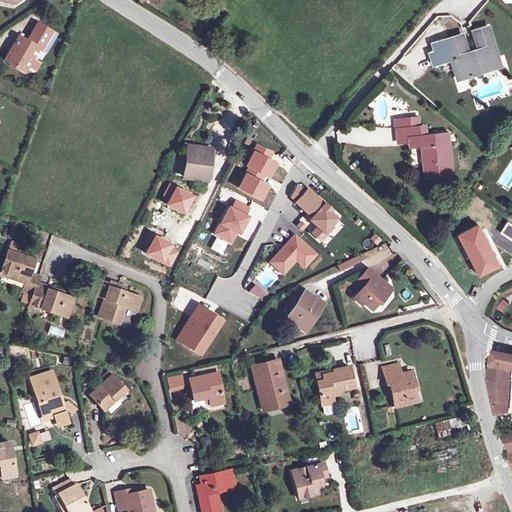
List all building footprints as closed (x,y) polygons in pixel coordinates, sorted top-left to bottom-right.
[(56,34),(38,23),(27,41),(19,36),(5,60),(20,68),(27,67),(28,65),(32,58),(38,48),(45,52),(56,34)] [(479,63),(484,61),(485,63),(498,59),(488,27),(474,32),(480,50),(468,54),(462,36),(433,45),(435,53),(431,54),(434,64),(452,58),(459,78),(481,70),(479,63)] [(39,62),(32,58),(28,65),(35,69),(39,62)] [(500,65),(498,59),(485,63),(484,61),(479,63),(481,70),(500,65)] [(420,125),(419,118),(401,120),(402,127),(418,126),(420,125)] [(411,136),(419,135),(418,126),(402,127),(401,120),(394,121),(397,142),(412,141),(411,136)] [(453,173),(449,143),(450,143),(449,132),(419,135),(411,136),(412,141),(413,147),(424,146),(425,155),(423,155),(425,179),(441,177),(441,174),(453,173)] [(214,150),(188,146),(184,177),(210,180),(214,150)] [(183,186),(162,183),(161,190),(182,193),(183,186)] [(290,196),(295,203),(305,192),(296,185),(290,196)] [(331,210),(307,189),(305,192),(295,203),(311,217),(309,220),(317,227),(311,233),(321,241),(333,228),(330,225),(337,218),(329,212),(331,210)] [(229,207),(215,234),(231,242),(236,232),(239,233),(247,217),(244,216),(248,209),(235,202),(232,209),(229,207)] [(316,255),(294,235),(270,262),(282,273),(294,260),(304,268),(316,255)] [(8,252),(24,257),(27,248),(11,243),(8,252)] [(37,283),(39,276),(32,274),(30,273),(33,262),(34,260),(24,257),(8,252),(1,273),(26,281),(22,292),(24,293),(33,295),(37,283)] [(357,256),(337,265),(340,270),(360,261),(357,256)] [(384,293),(390,287),(367,268),(358,280),(364,285),(354,298),(362,305),(363,303),(372,309),(378,302),(380,304),(387,295),(384,293)] [(110,284),(101,281),(96,295),(105,298),(99,316),(119,323),(125,305),(137,309),(140,298),(123,292),(117,290),(118,285),(110,282),(110,284)] [(49,287),(37,283),(33,295),(30,304),(29,307),(40,311),(41,308),(67,317),(73,299),(60,295),(48,290),(49,287)] [(321,302),(304,291),(286,318),(289,320),(298,326),(303,329),(321,302)] [(30,304),(33,295),(24,293),(21,301),(30,304)] [(503,299),(497,309),(504,314),(510,304),(503,299)] [(187,327),(179,340),(191,347),(195,341),(204,346),(220,322),(208,315),(210,313),(199,306),(186,327),(187,327)] [(221,320),(210,313),(208,315),(220,322),(221,320)] [(295,329),(298,326),(289,320),(287,324),(295,329)] [(50,325),(48,335),(62,338),(65,329),(50,325)] [(195,341),(191,347),(200,353),(204,346),(195,341)] [(350,345),(332,346),(333,358),(351,357),(350,345)] [(496,415),(509,414),(511,371),(511,357),(495,353),(492,367),(489,382),(496,415)] [(284,385),(277,359),(252,366),(263,411),(285,405),(280,386),(284,385)] [(365,363),(369,388),(382,386),(378,361),(365,363)] [(384,376),(400,372),(398,363),(382,367),(384,376)] [(322,406),(333,403),(334,403),(331,392),(354,388),(349,367),(333,370),(334,373),(323,375),(324,380),(317,382),(322,406)] [(324,380),(323,375),(334,373),(333,370),(315,374),(317,382),(324,380)] [(61,404),(51,372),(31,379),(42,414),(53,410),(58,426),(67,423),(64,412),(61,404)] [(395,407),(417,401),(411,382),(413,381),(411,372),(401,374),(400,372),(384,376),(387,384),(389,384),(395,407)] [(190,378),(189,373),(168,377),(170,387),(190,383),(189,378),(190,378)] [(223,402),(217,373),(214,373),(204,375),(190,378),(189,378),(190,383),(193,399),(203,398),(208,396),(210,405),(223,402)] [(112,375),(90,395),(103,410),(125,390),(112,375)] [(356,377),(359,413),(367,412),(364,377),(356,377)] [(284,385),(280,386),(285,405),(289,404),(284,385)] [(204,406),(203,398),(193,399),(190,400),(192,408),(204,406)] [(68,402),(61,404),(64,412),(66,411),(70,415),(77,409),(68,402)] [(333,403),(322,406),(323,413),(326,415),(335,413),(333,403)] [(448,427),(462,424),(460,417),(434,423),(438,439),(451,436),(448,427)] [(31,448),(42,443),(37,431),(26,435),(31,448)] [(40,434),(43,442),(51,440),(48,431),(40,434)] [(15,476),(9,442),(0,443),(0,468),(0,471),(2,478),(15,476)] [(36,456),(39,468),(51,465),(48,453),(36,456)] [(306,491),(307,496),(317,494),(315,486),(321,484),(320,478),(326,476),(322,463),(296,470),(299,480),(294,482),(297,493),(306,491)] [(216,511),(215,502),(219,501),(217,491),(235,487),(231,470),(202,476),(204,484),(196,486),(202,511),(216,511)] [(84,511),(89,510),(76,484),(73,486),(69,479),(53,487),(56,494),(56,495),(59,493),(68,511),(84,511)] [(153,511),(149,490),(129,494),(128,490),(115,493),(118,510),(127,508),(128,511),(153,511)] [(68,511),(59,493),(56,495),(56,494),(51,496),(59,511),(68,511)]
